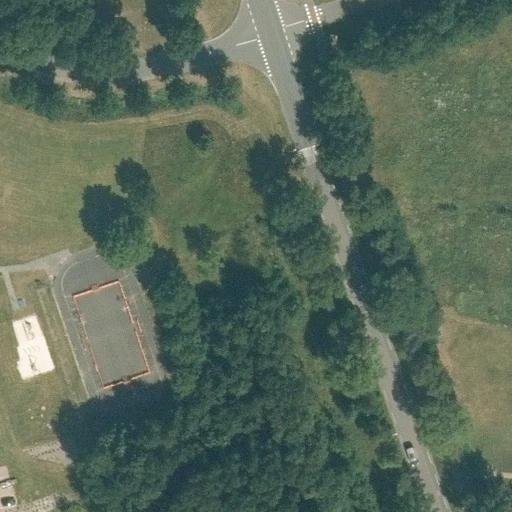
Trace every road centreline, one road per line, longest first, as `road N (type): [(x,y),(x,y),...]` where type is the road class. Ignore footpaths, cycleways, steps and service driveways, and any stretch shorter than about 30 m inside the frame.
road 1 (tertiary): [(435,511),(272,30)]
road 2 (tertiary): [(0,51),(64,69),(125,71),(272,30)]
